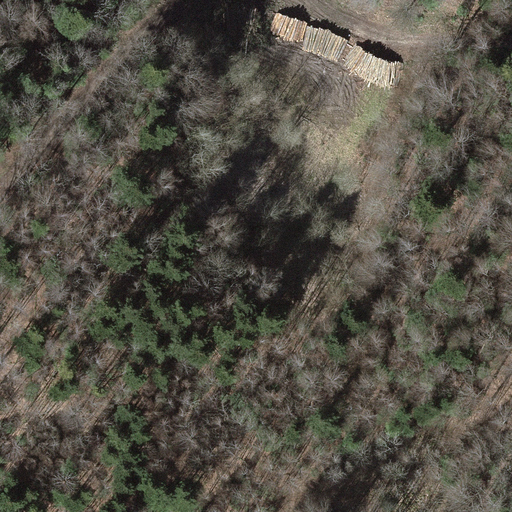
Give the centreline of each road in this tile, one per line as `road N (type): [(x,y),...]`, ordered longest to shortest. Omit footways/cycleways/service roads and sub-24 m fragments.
road 1 (track): [(187,0),(132,40),(0,184)]
road 2 (track): [(316,0),(381,28),(511,45)]
